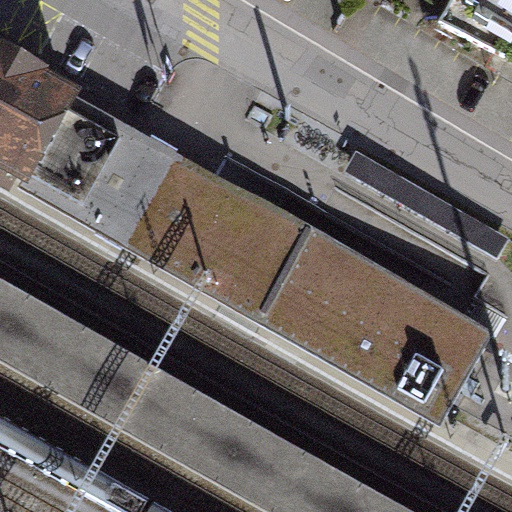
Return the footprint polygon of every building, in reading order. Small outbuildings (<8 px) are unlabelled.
[(511,0),(446,0),(511,37),(511,0)] [(0,163),(18,174),(26,178),(30,170),(69,103),(75,91),(0,48),(0,163)] [(26,178),(22,185),(112,237),(440,424),(494,330),(165,142),(75,91),(69,103),(30,170),(26,178)] [(18,174),(0,163),(0,183),(10,189),(18,174)] [(404,511),(0,285),(0,363),(267,511),(404,511)]
